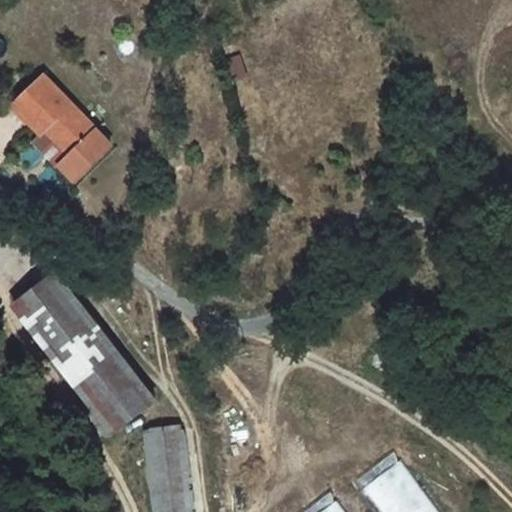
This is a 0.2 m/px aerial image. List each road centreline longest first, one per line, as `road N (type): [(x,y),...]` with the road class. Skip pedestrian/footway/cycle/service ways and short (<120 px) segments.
road 1 (unclassified): [(0,192),(103,250),(197,318),(262,324),(300,301),(324,237),(347,217),(443,229),(474,199),(511,187)]
road 2 (track): [(262,324),(401,407),(511,499)]
road 3 (track): [(148,283),(167,385),(189,421),(203,511)]
road 4 (track): [(185,309),(266,434),(271,461),(256,511)]
